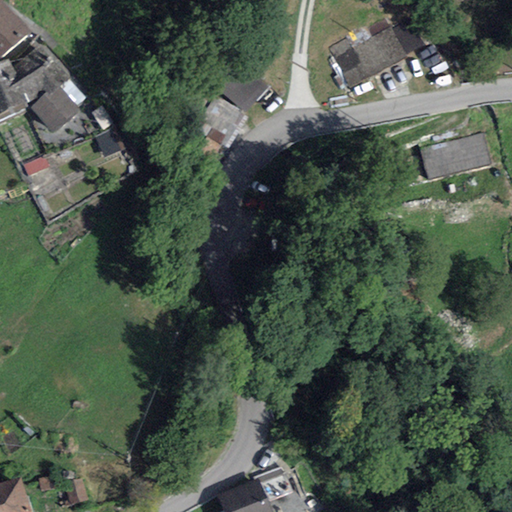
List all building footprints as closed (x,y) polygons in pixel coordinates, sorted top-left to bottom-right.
[(0,2),(0,58),(28,32),(0,2)] [(391,30),(337,58),(352,87),(406,59),(391,30)] [(39,46),(13,71),(24,104),(40,87),(47,94),(51,98),(61,89),(68,81),(39,46)] [(0,67),(0,112),(24,104),(13,71),(10,64),(0,67)] [(264,87),(234,70),(219,96),(250,113),(264,87)] [(61,89),(51,98),(47,94),(31,109),(53,131),(78,107),(61,89)] [(192,165),(207,174),(241,116),(214,100),(197,128),(209,135),(192,165)] [(482,135),(422,150),(429,178),(489,163),(482,135)] [(22,166),(27,177),(49,167),(44,156),(22,166)] [(66,489),(69,507),(87,504),(82,479),(76,481),(74,472),(60,475),(60,476),(37,480),(40,494),(66,489)] [(30,511),(21,482),(0,488),(0,511),(30,511)] [(268,511),(258,484),(220,498),(225,511),(268,511)]
